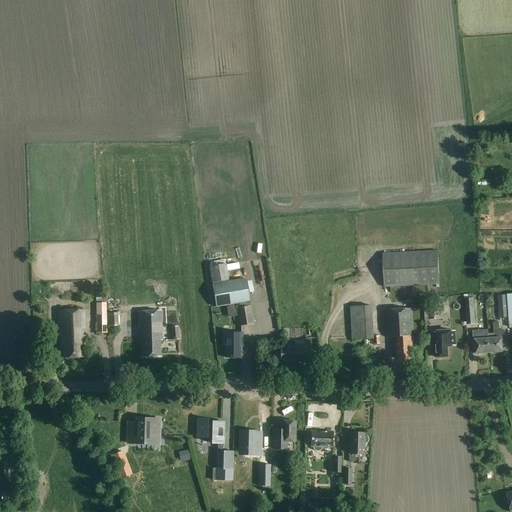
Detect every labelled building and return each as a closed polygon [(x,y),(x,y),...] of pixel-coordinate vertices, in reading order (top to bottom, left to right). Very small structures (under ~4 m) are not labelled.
[(395,243),(394,230),(383,230),(383,244),(395,243)] [(385,287),(439,284),(437,250),(383,253),(385,287)] [(208,267),(211,282),(228,279),(225,264),(208,267)] [(240,326),(252,324),(244,278),(212,284),(216,307),(236,303),(240,326)] [(511,328),(511,295),(497,297),(499,319),(508,318),(509,329),(511,328)] [(465,299),(466,324),(475,324),(473,298),(465,299)] [(95,303),(96,333),(106,333),(105,303),(95,303)] [(429,307),(430,320),(439,319),(439,307),(429,307)] [(387,338),(394,338),(395,337),(396,350),(398,350),(398,360),(412,359),(412,351),(411,309),(386,310),(387,338)] [(63,351),(63,359),(82,358),(82,349),(85,349),(85,338),(82,338),(82,330),(85,330),(84,312),(59,312),(60,351),(63,351)] [(106,313),(107,326),(119,325),(118,312),(106,313)] [(161,312),(138,313),(139,332),(141,331),(141,334),(142,357),(160,356),(160,340),(162,339),(161,312)] [(230,314),(221,314),(222,330),(231,330),(230,314)] [(352,340),(373,339),(372,336),(371,319),(351,320),(352,340)] [(488,334),(488,339),(489,353),(503,352),(502,338),(503,338),(503,329),(499,329),(499,322),(493,322),(493,333),(488,334)] [(475,354),(489,353),(488,339),(482,339),(482,331),(472,331),(473,341),(474,340),(475,354)] [(436,357),(447,357),(446,341),(450,341),(449,332),(434,333),(436,357)] [(240,346),(242,346),(242,333),(222,333),(222,346),(225,346),(225,358),(240,358),(240,346)] [(217,355),(221,341),(212,339),(208,353),(217,355)] [(282,362),(306,362),(307,348),(303,348),(303,341),(294,341),(294,348),(290,348),(290,345),(282,345),(282,351),(280,351),(280,359),(283,359),(282,362)] [(391,369),(391,346),(378,346),(378,369),(391,369)] [(143,440),(159,441),(160,420),(143,419),(143,423),(137,422),(137,428),(128,428),(127,443),(143,443),(143,440)] [(212,425),(207,425),(207,419),(197,419),(197,438),(206,438),(206,436),(211,436),(211,443),(218,444),(218,451),(216,451),(215,469),(215,470),(233,470),(233,452),(222,451),(222,444),(223,444),(223,432),(221,432),(221,422),(212,422),(212,425)] [(294,442),(295,422),(280,421),(280,434),(274,434),(274,449),(286,449),(286,441),(294,442)] [(239,431),(238,455),(262,457),(262,432),(239,431)] [(331,447),(332,432),(325,432),(318,432),(311,432),(310,447),(312,447),(313,447),(313,449),(315,451),(317,451),(319,451),(321,449),(321,447),(331,447)] [(368,442),(368,440),(368,438),(366,436),(364,435),(364,433),(349,433),(349,462),(355,462),(355,454),(363,454),(364,444),(366,444),(368,442)] [(120,478),(130,474),(122,452),(111,456),(120,478)] [(212,469),(212,480),(215,480),(232,480),(233,470),(215,470),(215,469),(212,469)] [(0,492),(1,503),(3,502),(4,503),(6,501),(8,503),(9,501),(11,502),(13,501),(14,502),(14,491),(12,493),(10,492),(9,493),(7,492),(5,493),(4,492),(2,493),(0,492)]
